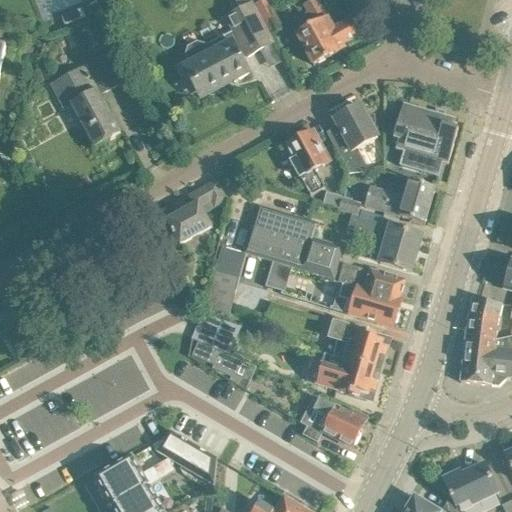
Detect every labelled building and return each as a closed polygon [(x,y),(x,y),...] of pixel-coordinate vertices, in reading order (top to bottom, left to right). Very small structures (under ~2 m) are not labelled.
[(248,0),(233,0),(239,10),(241,9),(251,4),(248,0)] [(271,36),(282,30),(265,0),(255,6),(271,36)] [(351,21),(333,30),(332,31),(316,0),(304,6),(309,14),(291,24),(314,67),(338,53),(336,49),(360,37),(351,21)] [(225,18),(234,34),(237,40),(227,46),(223,38),(208,46),(197,43),(188,48),(185,57),(190,66),(182,70),(199,102),(249,75),(242,61),(273,44),(251,4),(241,9),(239,10),(225,18)] [(82,9),(61,18),(64,26),(85,18),(82,9)] [(125,83),(116,66),(109,54),(84,69),(51,86),(65,111),(72,107),(95,149),(120,135),(100,97),(125,83)] [(456,120),(403,105),(393,139),(398,141),(395,150),(403,153),(399,167),(438,179),(443,164),(448,166),(458,131),(453,129),(456,120)] [(373,132),(376,130),(375,116),(365,116),(360,106),(334,121),(338,128),(326,134),(349,174),(369,172),(357,150),(377,139),(373,132)] [(328,164),(321,151),(311,133),(287,146),(295,161),(291,163),(299,179),(300,179),(311,197),(325,190),(315,171),(328,164)] [(166,221),(176,239),(180,246),(212,228),(204,214),(226,201),(216,182),(190,197),(194,205),(187,210),(183,201),(172,207),(177,215),(166,221)] [(435,190),(416,184),(410,182),(405,199),(370,189),(365,208),(385,214),(424,225),(435,190)] [(361,205),(343,200),(339,211),(358,217),(361,207),(361,205)] [(258,206),(251,232),(341,258),(344,248),(316,240),(321,225),(258,206)] [(358,217),(357,219),(369,223),(382,227),(385,214),(365,208),(361,207),(358,217)] [(421,237),(402,231),(390,228),(389,229),(382,227),(369,223),(357,219),(352,218),(348,230),(385,242),(379,264),(411,273),(421,237)] [(291,270),(334,282),(341,258),(251,232),(244,253),(223,246),(221,251),(260,261),(273,264),(291,270)] [(221,251),(212,284),(237,291),(243,268),(256,272),(260,261),(221,251)] [(273,264),(265,289),(284,294),(291,270),(273,264)] [(344,265),(339,283),(343,284),(384,297),(385,295),(400,299),(405,283),(370,272),(370,273),(344,265)] [(230,315),(237,291),(212,284),(205,308),(215,310),(214,315),(224,318),(225,313),(230,315)] [(384,297),(343,284),(339,297),(352,301),(348,315),(394,329),(403,300),(400,299),(385,295),(384,297)] [(498,326),(502,306),(472,301),(467,324),(465,338),(496,341),(498,326)] [(202,315),(198,325),(217,333),(210,350),(229,358),(241,329),(202,315)] [(385,338),(366,333),(354,329),(354,330),(334,324),(330,340),(338,342),(333,358),(382,372),(388,349),(382,347),(385,338)] [(465,338),(460,384),(499,388),(507,380),(511,381),(511,337),(496,341),(465,338)] [(197,345),(192,358),(213,367),(212,371),(234,380),(241,363),(229,358),(210,350),(197,345)] [(375,394),(382,372),(333,358),(327,356),(318,386),(336,392),(366,402),(369,392),(375,394)] [(322,433),(348,447),(352,449),(363,430),(356,426),(359,419),(352,415),(351,417),(315,398),(308,410),(329,421),(322,433)] [(164,442),(153,448),(157,454),(167,460),(179,439),(171,434),(171,433),(169,432),(169,433),(164,442)] [(169,461),(167,464),(170,466),(171,468),(177,464),(189,444),(179,439),(167,460),(169,461)] [(177,464),(171,468),(174,473),(182,469),(186,471),(198,450),(189,444),(177,464)] [(198,450),(186,471),(195,476),(207,455),(198,450)] [(207,455),(195,476),(213,487),(216,461),(217,461),(217,460),(216,460),(215,460),(207,455)] [(96,480),(95,481),(112,510),(148,489),(149,488),(160,482),(153,471),(142,478),(141,477),(132,462),(131,460),(129,461),(97,480),(96,480)] [(455,507),(457,511),(475,511),(473,506),(498,494),(484,466),(461,476),(459,473),(443,480),(450,496),(449,496),(450,500),(452,499),(455,507)] [(161,511),(148,489),(112,510),(112,511),(161,511)] [(457,511),(447,504),(442,511),(436,511),(414,498),(405,511),(457,511)] [(303,511),(299,509),(285,500),(277,511),(270,511),(259,505),(254,511),(303,511)] [(511,511),(511,500),(501,506),(504,511),(511,511)]
